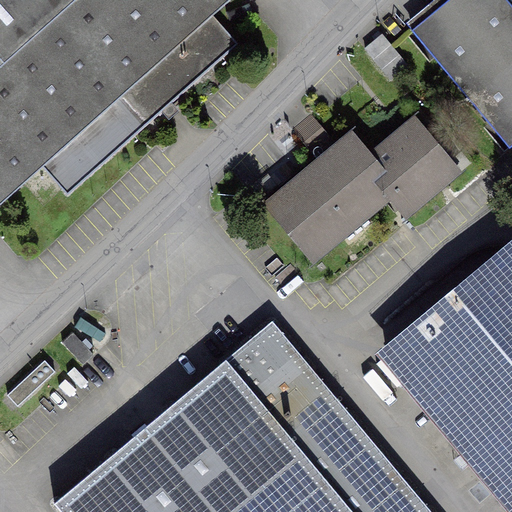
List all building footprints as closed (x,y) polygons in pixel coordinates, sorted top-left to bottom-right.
[(211,17),(229,0),(0,0),(0,204),(40,168),(65,196),(236,45),(211,17)] [(507,150),(511,145),(511,10),(503,0),(448,0),(409,32),(507,150)] [(389,81),(406,67),(380,36),(363,50),(389,81)] [(367,164),(348,142),(271,206),(312,255),(389,190),(405,210),(450,172),(412,127),(367,164)] [(506,511),(511,511),(511,240),(375,354),(506,511)] [(432,511),(272,322),(53,505),(59,511),(432,511)] [(81,366),(91,356),(71,334),(60,344),(81,366)] [(14,407),(53,372),(43,361),(5,396),(14,407)]
